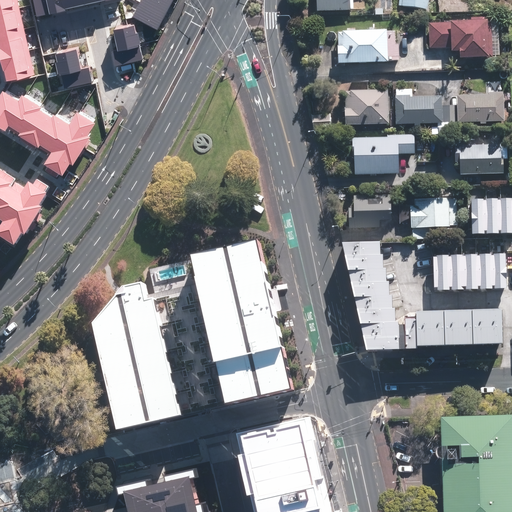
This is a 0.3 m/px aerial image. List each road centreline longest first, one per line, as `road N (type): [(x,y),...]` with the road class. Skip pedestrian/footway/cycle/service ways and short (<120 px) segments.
road 1 (primary): [(231,7),(127,196),(85,257),(0,346)]
road 2 (primary): [(0,300),(95,191),(200,0)]
road 3 (secondary): [(347,387),(291,140)]
road 4 (residential): [(167,432),(347,387)]
road 5 (residential): [(347,387),(511,380)]
road 6 (secondary): [(291,140),(231,7)]
road 7 (secondary): [(272,0),(291,140)]
road 8 (secondary): [(375,511),(347,387)]
